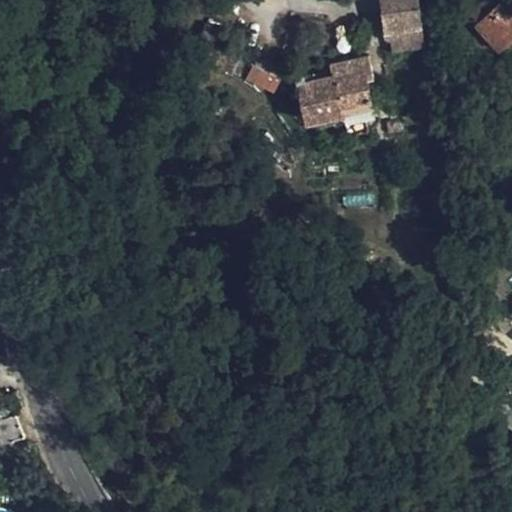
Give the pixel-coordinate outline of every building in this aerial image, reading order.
[(423,24),(418,0),(379,0),(384,29),(423,24)] [(511,0),(502,0),(478,23),(499,45),(511,33),(511,0)] [(232,72),(233,71),(279,90),(289,71),(208,37),(199,56),(232,72)] [(297,73),(306,118),(372,104),(367,77),(374,76),(369,54),(331,62),(334,74),(306,79),(304,72),(297,73)] [(481,407),(500,419),(511,406),(491,394),(481,407)] [(511,406),(500,419),(511,428),(511,406)] [(10,415),(0,420),(0,444),(19,434),(10,415)]
